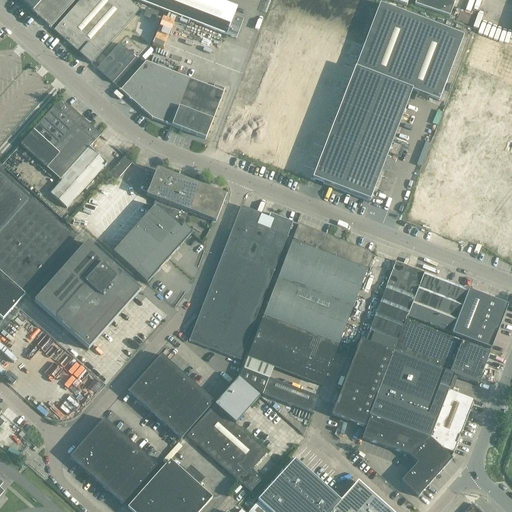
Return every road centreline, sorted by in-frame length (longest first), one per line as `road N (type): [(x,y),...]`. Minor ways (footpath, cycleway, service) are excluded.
road 1 (unclassified): [(243,182),(201,295),(59,443)]
road 2 (tertiary): [(243,182),(139,138),(0,15)]
road 3 (tertiary): [(511,281),(243,182)]
road 4 (unknown): [(221,172),(280,16),(310,8),(355,20)]
road 5 (unknown): [(205,166),(250,18),(245,4),(232,0)]
road 6 (unknown): [(388,236),(435,106)]
